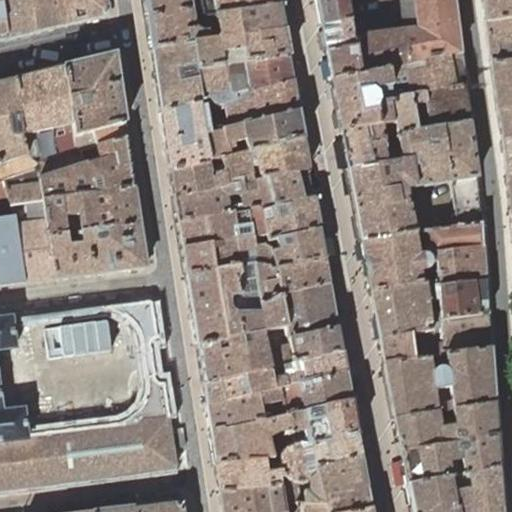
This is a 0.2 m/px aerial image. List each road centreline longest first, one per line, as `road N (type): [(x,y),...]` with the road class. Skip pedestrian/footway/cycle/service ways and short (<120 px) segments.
road 1 (residential): [(128,30),(168,282)]
road 2 (residential): [(168,282),(199,482)]
road 3 (residential): [(0,509),(199,482)]
road 4 (residential): [(168,282),(0,304)]
road 5 (residential): [(128,30),(0,61)]
